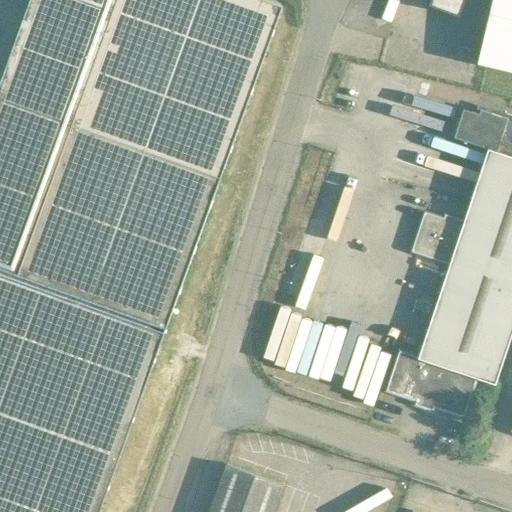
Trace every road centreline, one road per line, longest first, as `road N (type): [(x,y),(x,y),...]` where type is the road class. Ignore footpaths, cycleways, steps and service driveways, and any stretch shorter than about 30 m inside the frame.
road 1 (unclassified): [(211,387),(330,0)]
road 2 (unclassified): [(511,491),(211,387)]
road 3 (unclassified): [(166,511),(211,387)]
